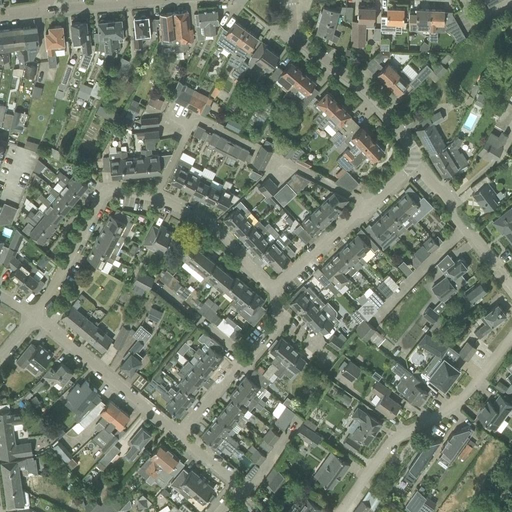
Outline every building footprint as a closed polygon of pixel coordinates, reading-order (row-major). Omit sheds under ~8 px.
[(337,13),(346,13),(345,21),(351,21),(352,7),(336,6),(335,9),(323,6),(320,19),(335,23),(337,13)] [(365,25),(374,25),(375,7),(358,7),(358,20),(351,20),(351,45),(363,45),(363,35),(365,35),(365,25)] [(198,10),(198,14),(195,14),(198,40),(203,39),(202,25),(203,25),(209,25),(215,24),(219,24),(217,8),(198,10)] [(402,23),(403,8),(387,8),(387,16),(381,16),(380,28),(380,29),(395,30),(395,23),(402,23)] [(409,12),(408,29),(415,29),(424,29),(429,30),(430,9),(416,9),(416,12),(409,12)] [(444,10),(430,9),(429,30),(448,30),(452,34),(457,41),(465,36),(452,14),(452,13),(444,13),(444,10)] [(189,29),(188,21),(187,11),(174,12),(176,37),(176,40),(169,52),(189,50),(188,42),(193,41),(192,34),(190,34),(190,29),(189,29)] [(176,37),(174,12),(159,14),(160,23),(162,38),(176,37)] [(150,34),(149,31),(157,30),(155,18),(148,19),(148,16),(134,18),(135,30),(133,30),(134,40),(135,50),(141,50),(141,46),(143,46),(141,35),(150,34)] [(118,36),(123,36),(121,19),(109,20),(113,51),(112,51),(112,56),(117,55),(117,51),(120,50),(118,36)] [(332,33),(335,23),(320,19),(316,31),(328,35),(327,38),(336,42),(339,37),(332,33)] [(113,51),(109,20),(98,21),(99,33),(94,34),(94,41),(99,41),(100,51),(104,50),(105,56),(112,56),(112,51),(113,51)] [(90,45),(90,40),(89,30),(86,31),(85,21),(71,23),(73,44),(82,44),(83,53),(78,65),(87,69),(95,46),(95,44),(90,45)] [(237,42),(246,29),(234,21),(218,43),(223,46),(226,42),(234,48),(237,42)] [(216,32),(215,24),(209,25),(203,25),(203,33),(216,32)] [(49,32),(45,32),(46,42),(48,55),(49,66),(53,66),(56,66),(55,54),(55,50),(64,48),(64,43),(63,35),(62,25),(53,26),(54,32),(49,32)] [(39,44),(38,36),(37,26),(23,27),(25,46),(22,46),(24,59),(29,58),(28,46),(39,44)] [(13,29),(12,29),(14,47),(13,48),(14,54),(18,54),(19,59),(18,59),(19,67),(23,68),(24,65),(24,59),(22,46),(25,46),(23,27),(13,29)] [(14,47),(12,29),(2,30),(3,39),(4,48),(2,49),(2,55),(3,55),(3,61),(9,61),(8,48),(13,48),(14,47)] [(232,52),(227,60),(237,65),(241,68),(240,69),(241,70),(236,77),(240,80),(248,65),(249,64),(248,64),(243,60),(246,56),(244,55),(248,49),(249,50),(258,38),(246,29),(237,42),(234,48),(232,52)] [(262,41),(256,49),(251,56),(248,64),(249,64),(248,65),(251,68),(256,61),(269,71),(274,64),(279,56),(266,46),(267,45),(262,41)] [(378,52),(373,57),(379,63),(384,57),(378,52)] [(435,61),(430,67),(426,64),(414,76),(420,82),(432,69),(440,77),(447,69),(444,65),(452,56),(449,53),(438,64),(435,61)] [(120,78),(129,60),(122,57),(113,74),(120,78)] [(278,66),(269,77),(275,81),(277,78),(281,81),(284,84),(281,87),(286,92),(303,72),(296,67),(297,65),(294,63),(292,63),(291,62),(291,61),(284,69),(283,70),(278,66)] [(67,84),(74,65),(67,62),(60,82),(67,84)] [(387,84),(398,73),(388,63),(377,74),(387,84)] [(33,78),(36,66),(26,64),(24,76),(33,78)] [(398,94),(412,79),(402,69),(398,73),(387,84),(398,94)] [(287,92),(285,94),(291,98),(300,88),(304,91),(306,93),(315,82),(314,82),(313,81),(313,79),(310,77),(309,77),(303,72),(286,92),(287,92)] [(101,99),(107,86),(96,80),(93,87),(90,94),(101,99)] [(128,80),(123,89),(131,94),(136,84),(128,80)] [(186,106),(194,89),(186,85),(187,84),(179,80),(170,98),(186,106)] [(90,94),(93,87),(82,83),(77,95),(87,99),(89,94),(90,94)] [(39,97),(42,87),(35,85),(32,95),(39,97)] [(200,113),(208,96),(194,89),(186,106),(200,113)] [(324,108),(313,119),(318,124),(338,103),(332,97),(333,96),(330,93),(329,94),(327,92),(320,99),(317,102),(321,105),(324,108)] [(148,102),(160,108),(164,100),(152,94),(148,102)] [(311,100),(305,95),(295,106),(301,111),(311,100)] [(127,111),(137,115),(140,108),(136,107),(138,104),(132,101),(131,104),(130,103),(127,111)] [(504,129),(511,116),(511,103),(508,101),(495,123),(504,129)] [(338,103),(318,124),(323,128),(329,122),(334,117),(337,121),(340,124),(350,114),(348,112),(348,111),(346,109),(344,109),(338,103)] [(118,124),(122,116),(106,108),(102,116),(118,124)] [(429,118),(429,117),(421,122),(424,126),(417,130),(429,153),(444,145),(433,124),(443,118),(439,112),(429,118)] [(6,113),(3,126),(10,128),(13,114),(6,113)] [(130,129),(134,121),(122,116),(118,124),(119,124),(130,129)] [(141,127),(159,125),(158,116),(140,118),(141,127)] [(228,120),(226,126),(239,130),(240,125),(234,123),(234,122),(228,120)] [(208,132),(204,130),(205,129),(197,125),(192,135),(200,139),(201,137),(204,139),(208,132)] [(333,142),(346,130),(342,125),(329,138),(333,142)] [(343,154),(336,160),(340,164),(342,167),(346,170),(353,164),(349,160),(372,138),(367,132),(367,131),(365,128),(363,129),(362,127),(362,126),(352,135),(351,136),(357,142),(349,150),(348,148),(348,149),(343,153),(343,154)] [(155,130),(144,131),(145,149),(148,173),(161,172),(160,162),(159,155),(151,155),(150,148),(153,148),(152,139),(159,139),(158,130),(155,130)] [(338,147),(350,134),(346,130),(333,142),(338,147)] [(490,132),(482,144),(477,153),(489,160),(493,154),(497,157),(503,147),(501,145),(508,135),(503,132),(499,137),(490,132)] [(224,154),(231,142),(220,136),(213,149),(224,154)] [(459,155),(455,148),(458,146),(462,139),(456,136),(453,141),(445,146),(444,145),(429,153),(434,162),(443,176),(462,165),(457,156),(459,155)] [(372,138),(349,160),(353,164),(356,167),(361,162),(360,161),(364,158),(368,154),(373,159),(372,159),(373,160),(384,150),(383,149),(383,150),(381,148),(382,147),(379,144),(378,144),(372,138)] [(235,160),(242,147),(231,142),(224,154),(235,160)] [(288,156),(296,148),(288,142),(280,151),(287,157),(288,156)] [(269,157),(272,151),(262,145),(258,151),(269,157)] [(252,155),(248,153),(249,151),(242,147),(235,160),(236,160),(237,158),(244,161),(245,160),(249,161),(252,155)] [(68,155),(64,153),(55,149),(52,148),(50,151),(51,152),(49,155),(52,156),(65,162),(68,155)] [(148,173),(145,149),(141,149),(141,156),(134,157),(136,174),(148,173)] [(109,157),(103,158),(103,160),(103,161),(104,171),(110,170),(111,177),(124,176),(121,151),(116,152),(109,152),(109,157)] [(136,174),(134,157),(127,158),(126,151),(121,151),(124,176),(136,174)] [(266,163),(269,157),(258,151),(256,157),(266,163)] [(169,180),(181,186),(188,171),(192,164),(179,158),(182,152),(181,152),(169,177),(171,178),(169,180)] [(263,169),(266,163),(256,157),(252,163),(263,169)] [(45,165),(38,159),(34,170),(39,172),(45,165)] [(87,175),(79,169),(76,167),(72,172),(74,173),(69,179),(63,174),(60,178),(79,194),(88,184),(82,180),(87,175)] [(250,176),(258,179),(260,173),(252,170),(250,176)] [(359,183),(346,170),(334,181),(351,190),(359,183)] [(198,179),(200,176),(188,171),(181,186),(191,191),(192,192),(198,179)] [(201,200),(209,184),(212,178),(201,173),(200,176),(198,179),(192,192),(191,191),(190,194),(201,200)] [(301,189),(310,180),(296,173),(290,178),(301,189)] [(33,187),(41,177),(36,174),(31,185),(33,187)] [(488,182),(491,180),(486,174),(471,187),(475,192),(472,194),(485,211),(497,201),(492,195),(496,192),(488,182)] [(262,192),(273,182),(268,177),(258,187),(262,192)] [(79,194),(60,178),(57,182),(63,187),(58,192),(72,204),(79,194)] [(301,189),(290,178),(286,182),(296,193),(301,189)] [(240,197),(233,193),(228,191),(232,183),(226,179),(222,187),(221,187),(220,190),(214,203),(225,208),(229,200),(234,202),(240,197)] [(266,197),(277,187),(273,182),(262,192),(266,197)] [(279,188),(273,194),(273,195),(276,198),(283,205),(292,197),(294,195),(296,193),(286,182),(281,186),(279,188)] [(220,190),(209,184),(201,200),(213,205),(214,203),(220,190)] [(50,193),(46,198),(50,202),(64,213),(72,204),(58,192),(53,188),(49,192),(50,193)] [(339,207),(348,199),(334,192),(320,205),(332,218),(341,209),(339,207)] [(426,204),(421,198),(416,193),(411,197),(407,192),(398,201),(415,219),(424,211),(421,208),(426,204)] [(50,202),(41,194),(37,198),(47,206),(42,212),(45,214),(45,213),(56,222),(64,213),(50,202)] [(398,201),(389,209),(401,222),(406,217),(411,223),(415,219),(398,201)] [(332,218),(320,205),(311,213),(323,226),(332,218)] [(0,218),(0,224),(11,223),(17,208),(12,206),(7,218),(0,218)] [(232,228),(245,216),(250,212),(247,208),(241,212),(236,207),(231,213),(223,220),(232,228)] [(511,207),(501,216),(493,222),(502,233),(503,232),(511,242),(511,207)] [(396,227),(401,222),(389,209),(380,217),(397,236),(401,232),(396,227)] [(110,214),(104,225),(126,237),(133,223),(129,221),(131,218),(116,210),(113,216),(110,214)] [(45,213),(45,214),(40,219),(34,214),(30,211),(27,215),(50,234),(58,224),(56,222),(45,213)] [(253,225),(258,220),(250,212),(245,216),(232,228),(240,237),(253,225)] [(323,226),(311,213),(302,221),(307,227),(314,235),(323,226)] [(50,234),(27,215),(24,218),(34,226),(29,232),(42,243),(50,234)] [(288,216),(285,219),(290,224),(293,221),(288,216)] [(380,217),(371,226),(376,231),(371,235),(378,242),(382,246),(387,242),(384,238),(389,234),(394,239),(397,236),(380,217)] [(248,246),(267,229),(271,225),(268,222),(265,226),(259,220),(258,220),(253,225),(240,237),(248,246)] [(126,237),(104,225),(98,236),(114,244),(117,238),(124,241),(126,237)] [(153,226),(148,234),(143,244),(155,250),(158,245),(164,249),(173,233),(160,226),(158,229),(153,226)] [(312,237),(304,228),(297,234),(306,243),(312,237)] [(270,243),(273,240),(275,238),(270,233),(270,232),(267,229),(248,246),(257,255),(260,253),(260,252),(270,243)] [(380,248),(376,244),(369,237),(364,241),(357,234),(348,242),(366,261),(380,248)] [(268,261),(287,244),(291,240),(287,236),(283,240),(278,235),(275,238),(273,240),(270,243),(260,252),(260,253),(268,261)] [(110,251),(114,244),(98,236),(92,247),(114,259),(117,254),(110,251)] [(431,236),(423,243),(431,251),(439,245),(434,239),(431,236)] [(437,236),(434,239),(439,245),(442,241),(437,236)] [(185,261),(196,247),(186,239),(175,253),(185,261)] [(366,261),(348,242),(340,251),(352,264),(357,259),(362,264),(366,261)] [(134,255),(138,247),(133,244),(129,252),(134,255)] [(295,253),(290,247),(287,244),(268,261),(276,270),(295,253)] [(413,253),(416,255),(421,261),(430,253),(422,244),(413,253)] [(27,267),(21,262),(14,256),(17,250),(9,247),(3,263),(10,266),(14,270),(10,275),(19,283),(34,265),(31,262),(27,267)] [(114,259),(92,247),(87,258),(102,266),(105,260),(112,263),(114,259)] [(195,269),(206,255),(196,247),(185,261),(195,269)] [(357,269),(352,264),(340,251),(331,259),(348,278),(352,274),(357,269)] [(204,276),(215,263),(206,255),(195,269),(204,276)] [(422,262),(421,261),(416,255),(414,257),(413,265),(416,267),(422,262)] [(459,258),(446,268),(443,271),(446,276),(432,287),(441,299),(442,299),(443,301),(461,287),(459,285),(466,280),(461,274),(457,277),(456,276),(467,268),(459,258)] [(348,278),(331,259),(322,267),(338,285),(342,280),(346,285),(351,281),(348,278)] [(404,260),(398,264),(406,275),(413,271),(404,260)] [(213,284),(225,271),(215,263),(204,276),(200,281),(204,285),(208,280),(213,284)] [(45,283),(40,278),(43,275),(37,270),(38,268),(34,265),(19,283),(17,285),(27,294),(31,288),(36,293),(45,283)] [(162,269),(157,275),(160,277),(159,279),(166,284),(173,275),(166,270),(165,271),(162,269)] [(154,278),(139,271),(133,282),(149,289),(154,278)] [(234,279),(225,271),(213,284),(223,292),(225,290),(234,279)] [(316,278),(323,285),(325,287),(326,286),(331,281),(329,280),(322,272),(316,278)] [(181,285),(178,282),(179,280),(173,275),(166,284),(172,289),(173,288),(176,291),(181,285)] [(474,275),(466,281),(469,285),(477,279),(474,275)] [(234,298),(245,284),(236,276),(234,279),(225,290),(234,298)] [(394,291),(383,280),(377,286),(387,297),(394,291)] [(479,280),(471,287),(465,291),(465,292),(462,294),(466,300),(459,305),(464,311),(474,304),(482,298),(480,295),(486,290),(479,280)] [(339,290),(331,281),(326,286),(335,294),(339,290)] [(239,312),(255,292),(245,284),(234,298),(240,302),(236,307),(236,309),(239,312)] [(184,300),(194,288),(191,285),(187,287),(185,286),(184,287),(181,285),(176,291),(179,293),(178,294),(184,300)] [(311,300),(316,296),(307,287),(305,289),(302,286),(290,297),(293,300),(289,303),(298,312),(311,300)] [(194,288),(184,300),(191,305),(192,304),(195,306),(201,299),(198,297),(198,296),(196,295),(199,292),(194,288)] [(366,297),(368,299),(377,308),(384,301),(374,290),(366,297)] [(255,292),(239,312),(254,324),(266,309),(261,305),(265,300),(255,292)] [(306,321),(325,304),(322,300),(321,300),(317,295),(316,296),(311,300),(298,312),(306,321)] [(201,299),(195,306),(198,309),(197,310),(203,315),(210,307),(213,303),(209,300),(206,303),(201,299)] [(377,309),(377,308),(368,299),(357,309),(363,315),(367,320),(377,309)] [(325,304),(306,321),(315,330),(318,327),(323,333),(331,326),(333,324),(330,320),(336,314),(337,311),(328,301),(325,304)] [(497,304),(489,310),(484,315),(488,321),(474,332),(479,338),(500,322),(498,320),(505,314),(497,304)] [(61,318),(86,339),(96,326),(71,305),(61,318)] [(151,306),(147,316),(159,322),(164,312),(151,306)] [(219,316),(215,313),(217,312),(210,307),(203,315),(210,321),(211,319),(214,322),(219,316)] [(423,315),(432,322),(438,314),(429,307),(423,315)] [(436,334),(447,319),(441,314),(429,329),(436,334)] [(228,324),(222,319),(219,316),(214,322),(217,325),(216,326),(222,331),(228,324)] [(228,324),(222,331),(227,335),(230,335),(233,338),(238,332),(234,329),(236,327),(234,326),(237,322),(233,318),(228,324)] [(385,337),(375,329),(367,322),(358,331),(367,339),(368,337),(378,345),(385,337)] [(135,355),(144,344),(152,334),(140,324),(132,334),(138,339),(129,349),(123,357),(125,359),(120,365),(130,374),(137,366),(141,361),(135,355)] [(120,349),(130,329),(123,325),(113,345),(120,349)] [(112,339),(101,330),(96,326),(86,339),(102,352),(112,339)] [(238,331),(238,332),(233,338),(232,338),(236,341),(242,334),(238,331)] [(334,334),(328,342),(337,350),(343,342),(346,338),(341,333),(338,338),(334,334)] [(441,357),(448,345),(426,333),(418,343),(441,357)] [(218,353),(223,347),(215,341),(211,337),(205,344),(204,344),(202,347),(202,349),(199,347),(196,351),(216,367),(223,357),(218,353)] [(275,365),(291,345),(281,337),(270,351),(276,356),(271,362),(272,362),(262,374),(255,368),(250,375),(261,385),(264,387),(270,380),(268,379),(273,372),(278,367),(275,365)] [(476,349),(468,343),(467,341),(458,352),(468,360),(476,349)] [(16,361),(23,367),(30,359),(41,368),(46,362),(52,355),(39,344),(36,347),(31,343),(16,361)] [(278,367),(273,372),(277,375),(286,364),(289,366),(283,373),(290,378),(295,372),(305,360),(299,355),(300,353),(291,345),(275,365),(278,367)] [(216,367),(196,351),(192,354),(198,359),(194,365),(208,377),(216,367)] [(459,369),(444,357),(428,377),(444,389),(459,369)] [(350,360),(341,373),(352,381),(361,368),(350,360)] [(43,376),(50,382),(53,384),(57,380),(62,384),(66,380),(73,372),(61,362),(55,370),(51,366),(43,376)] [(208,377),(194,365),(189,370),(183,365),(180,369),(201,386),(208,377)] [(201,386),(180,369),(177,373),(183,378),(178,383),(181,386),(192,395),(195,397),(194,395),(201,386)] [(423,382),(418,378),(407,369),(405,372),(409,375),(406,380),(400,379),(397,384),(397,390),(404,395),(405,394),(419,405),(420,403),(423,404),(426,400),(424,398),(428,393),(419,386),(423,382)] [(267,390),(264,387),(261,385),(259,387),(245,376),(238,385),(258,402),(261,398),(267,390)] [(187,407),(168,390),(152,377),(144,387),(150,392),(155,386),(161,391),(160,393),(161,396),(168,402),(166,405),(179,416),(187,407)] [(400,404),(387,395),(391,390),(383,384),(377,380),(372,387),(373,390),(381,396),(375,404),(383,410),(391,416),(393,413),(395,414),(399,408),(398,407),(400,404)] [(77,383),(67,396),(77,404),(74,407),(84,415),(96,404),(90,398),(97,390),(93,387),(92,386),(90,384),(90,385),(89,384),(89,383),(85,381),(81,386),(77,383)] [(500,382),(495,387),(503,393),(507,387),(500,382)] [(258,402),(238,385),(230,395),(233,397),(244,406),(248,401),(254,406),(258,402)] [(181,386),(177,392),(171,387),(168,390),(187,407),(195,397),(192,395),(181,386)] [(348,405),(352,399),(345,395),(342,400),(348,405)] [(511,407),(511,403),(508,401),(500,395),(493,404),(488,401),(478,415),(496,428),(511,407)] [(247,409),(244,406),(233,397),(225,407),(245,423),(248,419),(242,414),(247,409)] [(104,426),(119,408),(109,400),(99,411),(104,415),(99,421),(104,426)] [(286,405),(281,412),(290,420),(295,413),(286,405)] [(245,423),(225,407),(217,416),(231,427),(236,422),(242,427),(245,423)] [(382,423),(374,418),(367,413),(367,414),(358,407),(352,415),(361,422),(353,433),(351,432),(343,442),(355,451),(360,445),(358,444),(361,440),(367,445),(382,423)] [(99,431),(97,433),(106,441),(113,433),(110,430),(115,424),(119,427),(120,428),(121,427),(129,417),(119,408),(104,426),(99,431)] [(21,413),(10,414),(10,409),(0,410),(0,428),(7,428),(7,430),(13,429),(12,423),(22,422),(21,413)] [(284,430),(290,420),(281,412),(275,420),(276,424),(284,430)] [(227,433),(231,427),(217,416),(210,425),(235,447),(239,443),(232,438),(227,433)] [(306,418),(302,423),(314,431),(318,426),(306,418)] [(296,432),(295,434),(303,439),(308,432),(310,429),(302,423),(302,424),(296,432)] [(235,447),(210,425),(202,435),(216,446),(220,441),(226,445),(225,446),(232,452),(233,450),(236,447),(235,447)] [(142,445),(145,442),(151,435),(141,426),(131,439),(135,443),(126,454),(132,459),(143,446),(142,445)] [(465,434),(466,432),(470,427),(468,426),(453,432),(441,448),(444,451),(440,455),(450,462),(449,464),(469,436),(465,434)] [(15,444),(14,436),(13,429),(7,430),(7,428),(0,428),(0,455),(0,458),(17,456),(32,454),(30,442),(15,444)] [(272,445),(280,436),(270,428),(262,438),(264,438),(272,445)] [(106,452),(114,444),(119,438),(113,433),(106,441),(101,448),(106,452)] [(272,445),(264,438),(259,444),(268,451),(273,446),(272,445)] [(440,438),(426,444),(425,444),(424,445),(408,468),(410,469),(403,478),(410,483),(410,484),(441,440),(440,441),(439,440),(440,438)] [(73,455),(60,441),(53,447),(66,462),(70,458),(73,455)] [(150,473),(170,450),(160,442),(154,450),(150,455),(154,459),(145,469),(150,473)] [(464,460),(473,447),(467,443),(458,455),(464,460)] [(120,449),(114,444),(106,452),(96,464),(103,469),(120,449)] [(257,449),(250,456),(260,464),(266,456),(257,449)] [(168,470),(172,465),(179,458),(170,450),(150,473),(145,479),(150,484),(159,474),(167,481),(173,474),(168,470)] [(350,465),(342,459),(335,454),(317,478),(331,488),(341,474),(342,475),(350,465)] [(35,473),(33,456),(1,461),(2,472),(23,469),(28,470),(35,473)] [(76,465),(70,458),(66,462),(72,469),(76,465)] [(287,462),(280,464),(282,470),(289,468),(287,462)] [(272,486),(282,473),(273,467),(264,481),(272,486)] [(21,488),(19,475),(28,474),(28,470),(23,469),(2,472),(5,490),(21,488)] [(191,492),(202,479),(191,469),(188,473),(183,469),(171,484),(180,492),(184,487),(191,492)] [(288,478),(282,473),(272,486),(279,491),(288,478)] [(91,493),(94,496),(93,496),(100,504),(109,494),(110,495),(116,489),(105,479),(102,483),(97,478),(91,485),(95,489),(91,493)] [(214,488),(202,479),(191,492),(202,502),(205,498),(211,503),(215,499),(215,496),(210,492),(214,488)] [(27,491),(21,488),(5,490),(7,507),(17,505),(24,504),(29,504),(27,491)] [(417,489),(405,506),(406,506),(413,511),(414,511),(426,496),(417,489)] [(369,491),(362,501),(353,511),(374,511),(382,501),(381,500),(370,492),(369,491)] [(122,505),(110,495),(109,494),(100,504),(93,511),(103,511),(118,510),(122,505)] [(137,499),(138,508),(148,507),(148,506),(151,502),(142,494),(137,499)] [(90,511),(93,511),(100,504),(93,496),(84,506),(90,511)] [(429,511),(436,503),(426,496),(414,511),(429,511)] [(129,498),(120,508),(121,509),(129,509),(131,506),(130,499),(129,498)] [(318,511),(321,508),(313,502),(307,498),(296,511),(318,511)] [(396,504),(389,499),(386,503),(393,508),(396,504)] [(182,503),(178,508),(182,511),(190,511),(192,511),(184,504),(182,503)]
